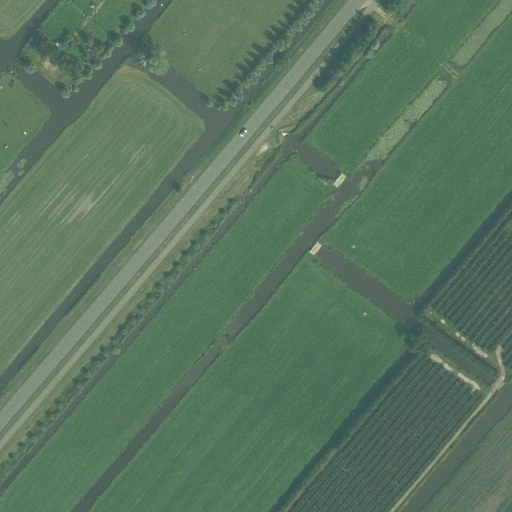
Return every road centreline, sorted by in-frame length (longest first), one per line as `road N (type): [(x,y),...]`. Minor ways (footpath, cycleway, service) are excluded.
road 1 (unknown): [(0,455),(391,0)]
road 2 (secondary): [(357,0),(0,422)]
